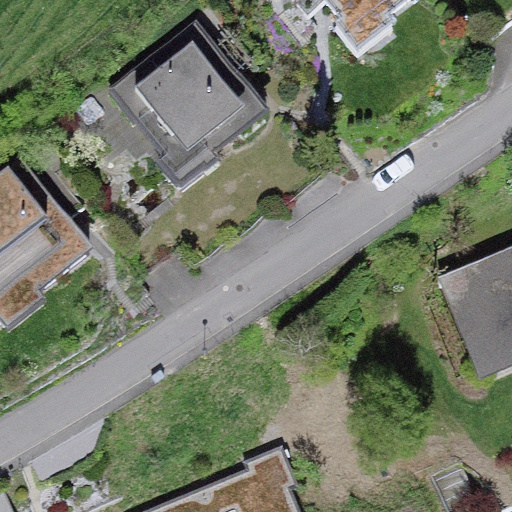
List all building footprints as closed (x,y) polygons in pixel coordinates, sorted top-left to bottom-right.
[(317,0),(373,69),(459,0),(317,0)] [(215,41),(129,108),(202,200),(288,133),(215,41)] [(28,175),(0,198),(0,309),(25,339),(107,269),(28,175)] [(511,268),(447,293),(491,411),(511,403),(511,268)] [(390,477),(307,511),(439,511),(422,472),(453,459),(439,427),(380,453),(390,477)] [(296,511),(275,464),(165,511),(296,511)] [(14,511),(5,491),(0,493),(0,511),(14,511)]
